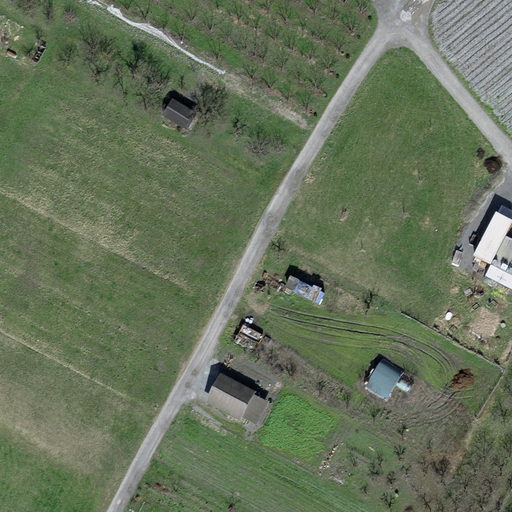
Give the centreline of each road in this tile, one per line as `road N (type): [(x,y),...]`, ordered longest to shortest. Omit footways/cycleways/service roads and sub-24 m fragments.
road 1 (track): [(115,511),(307,155),(398,21)]
road 2 (track): [(381,0),(511,158)]
